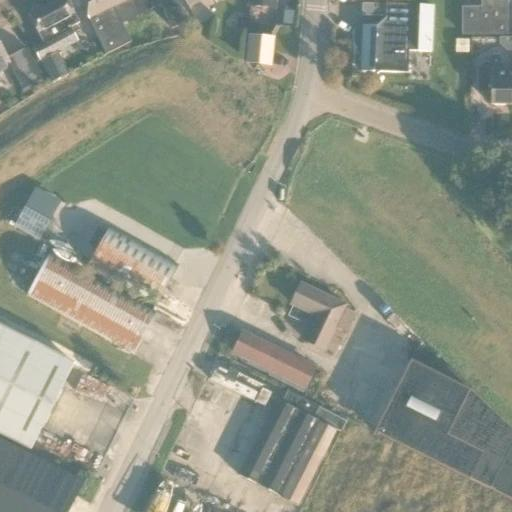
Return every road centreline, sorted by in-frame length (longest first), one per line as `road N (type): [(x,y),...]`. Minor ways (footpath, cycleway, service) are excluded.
road 1 (unclassified): [(110,511),(309,92)]
road 2 (residential): [(511,153),(481,152),(309,92)]
